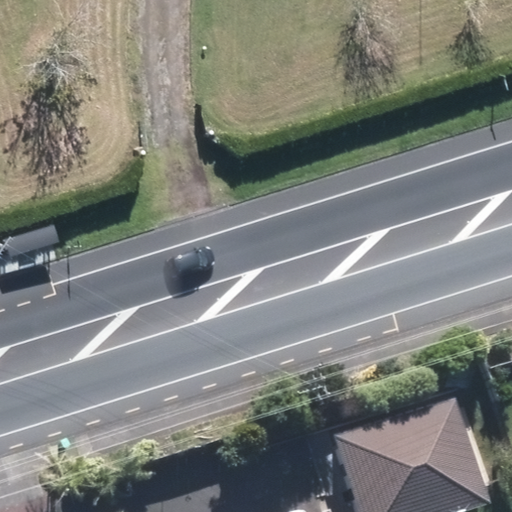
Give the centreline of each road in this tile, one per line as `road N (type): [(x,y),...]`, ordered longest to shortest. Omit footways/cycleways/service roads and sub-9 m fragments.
road 1 (secondary): [(511,208),(0,366)]
road 2 (track): [(205,302),(157,85),(162,0)]
